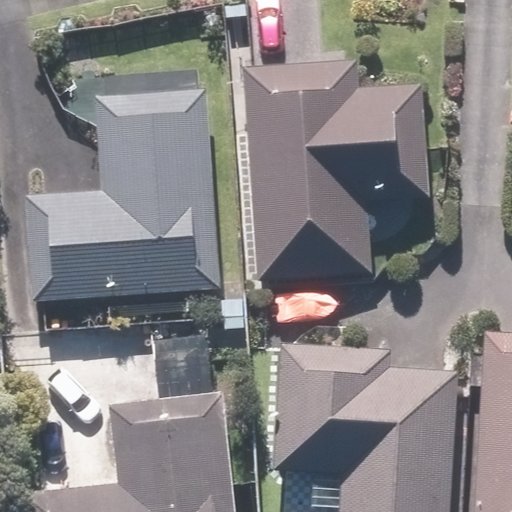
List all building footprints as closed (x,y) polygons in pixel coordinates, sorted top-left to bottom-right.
[(362,70),(248,70),(249,138),(233,138),(234,282),(372,282),(371,203),(432,203),(432,88),(362,89),(362,70)] [(226,295),(207,89),(97,99),(104,186),(21,194),(32,313),(226,295)] [(511,511),(511,332),(487,331),(476,511),(511,511)] [(392,349),(277,343),(271,471),(342,475),(340,511),(450,511),(458,371),(391,368),(392,349)] [(235,511),(221,392),(105,406),(114,480),(52,487),(55,511),(235,511)]
